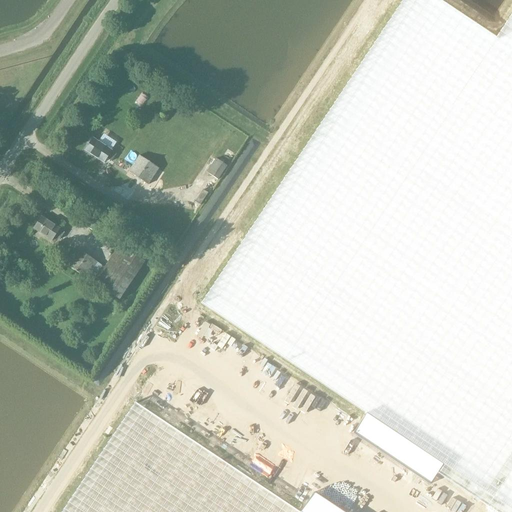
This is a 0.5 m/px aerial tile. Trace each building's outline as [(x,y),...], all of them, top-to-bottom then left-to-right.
[(402,0),(205,297),(372,408),(446,458),(441,465),(500,505),(505,508),(511,511),(511,0),(495,25),(469,8),(456,0),(402,0)] [(111,151),(92,139),(84,150),(103,163),(106,158),(111,161),(115,155),(110,152),(111,151)] [(147,184),(158,168),(138,155),(127,172),(147,184)] [(217,180),(227,166),(215,158),(206,172),(217,180)] [(59,239),(63,233),(58,230),(59,229),(40,217),(32,228),(51,241),(54,236),(59,239)] [(66,265),(119,300),(144,262),(118,245),(104,267),(77,249),(66,265)] [(295,511),(134,405),(62,511),(295,511)] [(367,417),(354,437),(428,487),(442,467),(367,417)] [(339,511),(314,495),(303,511),(339,511)]
